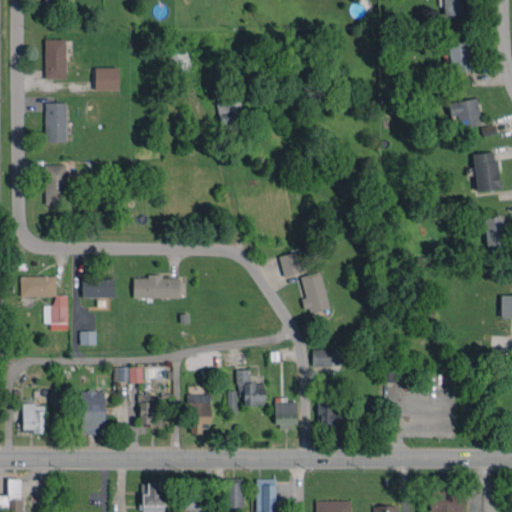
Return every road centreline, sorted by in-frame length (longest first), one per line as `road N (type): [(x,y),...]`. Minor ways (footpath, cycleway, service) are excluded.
road 1 (residential): [(307,458),(300,343),(245,260),(218,249),(58,250),(37,246),(23,232),(19,0)]
road 2 (primary): [(511,456),(0,457)]
